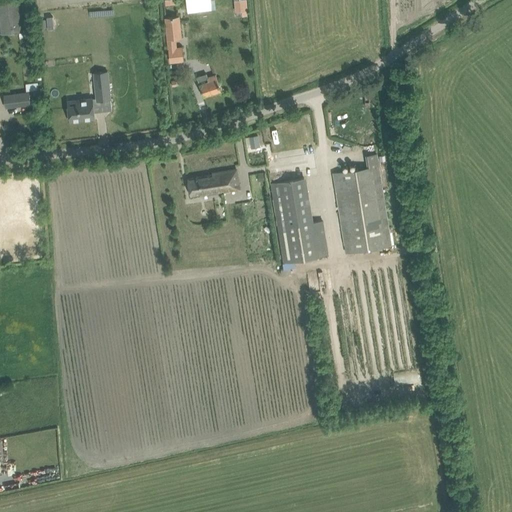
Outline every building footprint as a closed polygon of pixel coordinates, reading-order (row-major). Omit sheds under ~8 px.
[(24,0),(0,0),(0,26),(0,32),(28,30),(24,0)] [(245,0),(235,0),(234,0),(235,11),(247,10),(245,0)] [(181,37),(179,16),(166,18),(170,62),(183,60),(182,47),(176,48),(175,38),(181,37)] [(108,71),(94,73),(97,101),(111,99),(108,71)] [(199,84),(200,86),(203,96),(221,90),(216,74),(207,77),(206,73),(197,76),(200,84),(199,84)] [(28,92),(10,94),(12,107),(30,104),(28,92)] [(68,101),(67,101),(70,121),(95,118),(92,98),(78,99),(78,100),(78,101),(68,103),(68,101)] [(257,135),(250,137),(252,146),(259,145),(257,135)] [(333,173),(346,252),(391,245),(377,154),(366,156),(368,167),(333,173)] [(213,173),(213,174),(188,178),(191,195),(200,194),(201,195),(239,189),(236,169),(213,173)] [(271,183),(273,193),(284,262),(328,255),(323,220),(311,222),(304,178),(271,183)] [(374,343),(362,345),(364,357),(376,355),(374,343)] [(362,346),(355,347),(357,362),(364,361),(362,346)]
